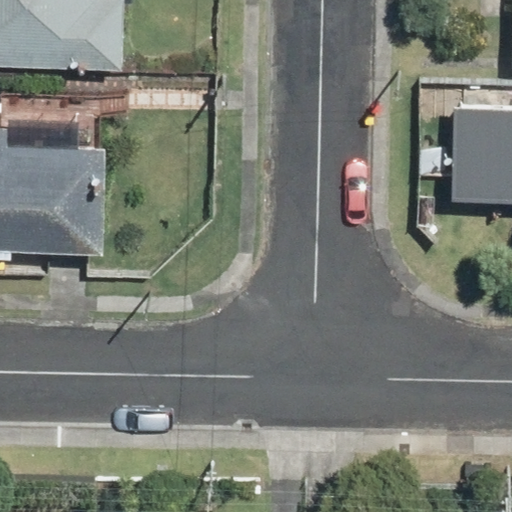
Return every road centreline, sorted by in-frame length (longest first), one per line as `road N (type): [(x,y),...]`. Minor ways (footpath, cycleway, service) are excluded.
road 1 (residential): [(318,0),(311,377)]
road 2 (residential): [(0,373),(311,377)]
road 3 (residential): [(311,377),(511,380)]
